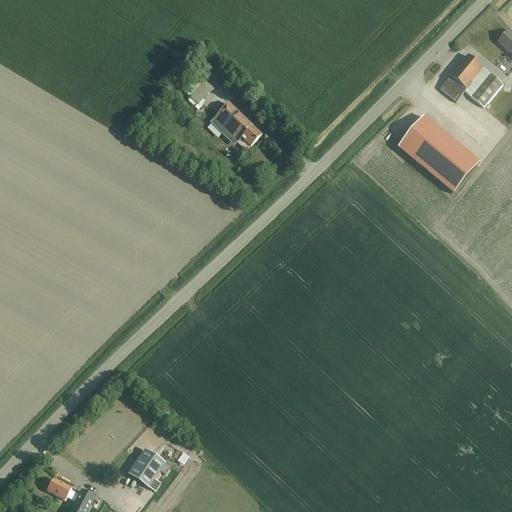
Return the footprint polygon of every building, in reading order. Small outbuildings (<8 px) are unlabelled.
[(511,34),(510,32),(498,45),(509,55),(509,54),(511,56),(511,34)] [(466,93),(484,109),(503,86),(468,58),(440,91),(457,104),(466,93)] [(189,99),(197,106),(213,90),(205,82),(189,99)] [(222,91),(229,98),(233,94),(226,87),(222,91)] [(249,150),(260,138),(228,107),(213,122),(220,128),(215,133),(222,139),(226,135),(237,145),(239,143),(242,147),(244,145),(249,150)] [(425,116),(399,147),(455,193),(482,161),(425,116)] [(221,155),(227,161),(235,152),(229,147),(221,155)] [(128,477),(148,490),(164,465),(145,452),(128,477)] [(176,452),(171,457),(177,462),(182,456),(176,452)] [(82,496),(53,481),(46,493),(65,503),(68,497),(79,502),(73,511),(89,511),(85,510),(90,500),(82,496)]
